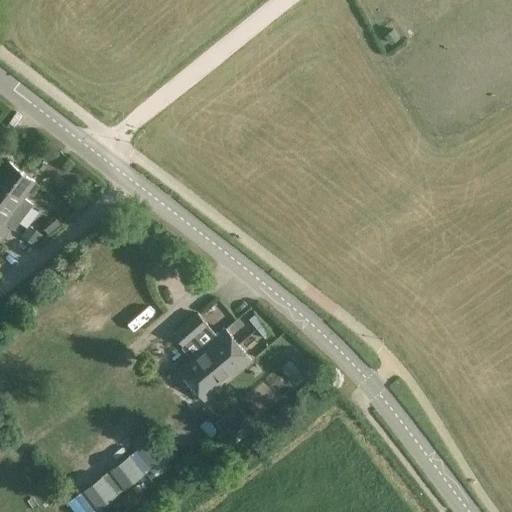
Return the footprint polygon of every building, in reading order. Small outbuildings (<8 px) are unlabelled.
[(385,36),(392,45),(401,37),(394,29),(385,36)] [(309,37),(291,54),(312,77),(330,60),(309,37)] [(349,77),(380,51),(373,43),(343,68),(349,77)] [(0,202),(23,172),(9,162),(0,174),(0,202)] [(23,172),(0,202),(0,239),(1,241),(13,225),(15,227),(33,202),(25,196),(36,182),(23,172)] [(29,224),(21,235),(35,245),(39,247),(45,239),(41,236),(43,234),(29,224)] [(199,313),(174,334),(185,346),(193,356),(178,368),(204,400),(252,360),(226,329),(216,337),(208,328),(209,326),(199,313)] [(265,339),(272,333),(256,313),(249,319),(265,339)] [(236,405),(219,419),(232,433),(248,419),(236,405)] [(206,419),(199,425),(210,438),(217,433),(206,419)] [(148,431),(132,442),(151,469),(167,458),(148,431)] [(75,511),(94,511),(151,469),(137,449),(67,502),(75,511)]
